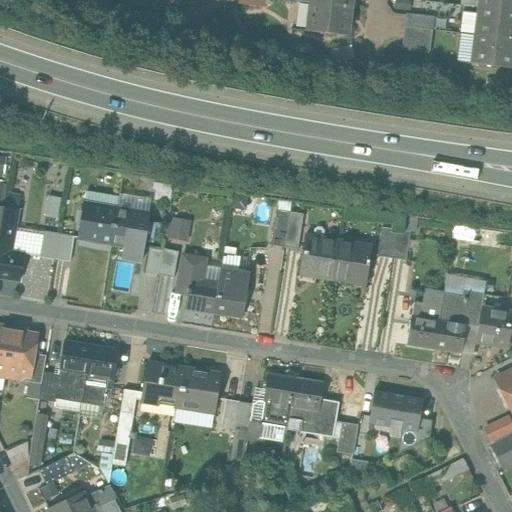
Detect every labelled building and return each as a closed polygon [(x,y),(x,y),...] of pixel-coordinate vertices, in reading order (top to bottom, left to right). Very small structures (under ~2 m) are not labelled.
[(511,0),(480,0),(480,6),(511,10),(511,0)] [(351,6),(311,1),(307,30),(348,35),(351,6)] [(511,10),(480,6),(476,34),(511,38),(511,10)] [(435,16),(406,13),(405,25),(433,29),(435,16)] [(433,29),(405,25),(402,49),(430,53),(433,29)] [(511,38),(476,34),(473,62),(511,67),(511,38)] [(117,210),(84,204),(79,238),(112,243),(117,210)] [(4,207),(0,231),(0,278),(19,282),(24,253),(12,251),(19,210),(4,207)] [(291,212),(277,209),(271,245),(285,247),(291,212)] [(149,215),(117,210),(112,243),(124,245),(122,258),(142,261),(149,215)] [(305,214),(291,212),(285,247),(299,249),(305,214)] [(190,221),(174,219),(171,234),(187,237),(190,221)] [(398,229),(383,227),(378,256),(393,258),(398,229)] [(412,232),(398,229),(393,258),(407,261),(412,232)] [(60,234),(44,232),(40,257),(56,260),(60,234)] [(74,237),(60,234),(56,260),(70,262),(74,237)] [(338,242),(306,236),(300,273),(317,276),(317,275),(333,278),(338,242)] [(355,245),(338,242),(333,278),(349,280),(349,282),(350,283),(350,281),(364,283),(364,285),(366,285),(372,246),(355,243),(355,245)] [(163,251),(149,248),(145,272),(159,275),(163,251)] [(179,252),(164,249),(163,251),(159,275),(174,278),(179,252)] [(218,284),(202,281),(206,259),(183,256),(177,292),(188,294),(186,310),(214,314),(218,284)] [(249,273),(221,269),(218,284),(214,314),(241,318),(249,273)] [(463,296),(444,292),(441,306),(434,349),(461,353),(466,325),(477,327),(483,294),(464,291),(463,296)] [(424,305),(414,303),(408,345),(434,349),(441,306),(424,303),(424,305)] [(511,315),(482,310),(476,341),(508,346),(510,333),(511,333),(511,315)] [(12,332),(0,330),(0,376),(5,377),(12,332)] [(37,336),(12,332),(5,377),(20,380),(27,375),(30,375),(34,354),(37,336)] [(91,345),(64,341),(59,370),(66,371),(65,375),(59,374),(55,402),(56,402),(57,399),(82,403),(87,374),(91,346),(91,345)] [(118,350),(91,346),(87,374),(82,403),(103,406),(106,388),(112,389),(118,350)] [(46,356),(34,354),(30,375),(29,382),(41,384),(43,372),(46,356)] [(183,369),(147,363),(141,401),(177,407),(183,369)] [(220,375),(183,369),(177,407),(214,413),(220,375)] [(511,370),(495,379),(511,412),(511,370)] [(59,374),(43,372),(41,384),(39,399),(55,402),(59,374)] [(296,378),(268,373),(264,401),(259,401),(254,404),(249,432),(247,440),(254,441),(259,438),(285,442),(287,429),(289,419),(296,379),(296,378)] [(322,383),(296,379),(289,419),(302,421),(300,432),(334,437),(339,402),(320,399),(322,383)] [(138,391),(124,389),(120,413),(134,415),(138,391)] [(423,399),(374,391),(368,424),(401,430),(417,433),(420,418),(423,399)] [(240,402),(226,400),(221,427),(235,429),(240,402)] [(254,404),(240,402),(235,429),(249,432),(254,404)] [(134,415),(120,413),(111,464),(125,466),(130,436),(133,436),(133,433),(131,432),(134,415)] [(48,416),(37,414),(30,465),(40,466),(48,416)] [(433,420),(420,418),(417,433),(401,430),(397,454),(417,444),(418,444),(430,438),(433,420)] [(511,425),(508,418),(485,429),(491,441),(511,431),(511,425)] [(359,425),(342,423),(337,452),(354,455),(359,425)] [(249,432),(235,429),(227,476),(228,477),(242,473),(247,440),(249,432)] [(133,451),(151,455),(155,439),(137,434),(133,451)] [(511,436),(493,445),(505,469),(511,465),(511,436)] [(67,457),(40,470),(47,485),(74,472),(67,457)] [(464,460),(419,482),(424,492),(468,470),(464,460)] [(419,482),(410,487),(415,496),(424,492),(419,482)] [(405,489),(394,494),(399,504),(410,498),(405,489)] [(84,492),(47,510),(47,511),(88,511),(93,510),(84,492)] [(394,494),(383,500),(388,509),(399,504),(394,494)] [(93,510),(88,511),(120,511),(115,499),(93,510)] [(353,511),(348,501),(337,506),(339,511),(353,511)] [(379,501),(368,506),(371,511),(380,511),(383,510),(379,501)]
